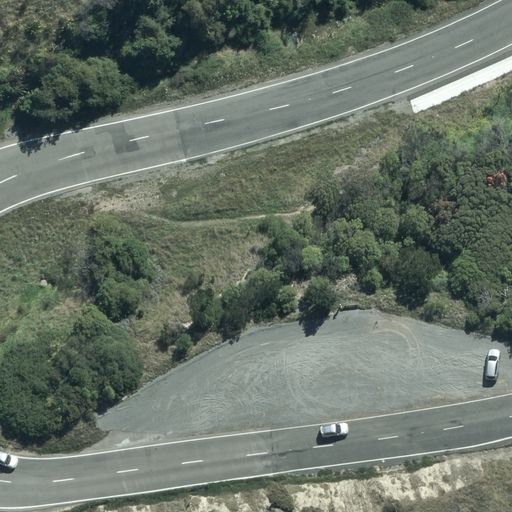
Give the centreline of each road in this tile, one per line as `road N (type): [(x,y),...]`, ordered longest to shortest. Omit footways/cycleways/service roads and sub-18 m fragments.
road 1 (secondary): [(0,184),(61,160),(368,82),(511,19)]
road 2 (secondary): [(511,417),(53,482),(0,481)]
